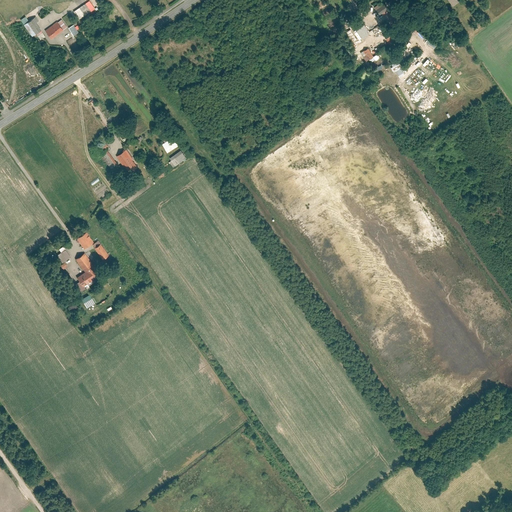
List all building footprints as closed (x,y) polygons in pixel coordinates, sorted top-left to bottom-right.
[(95,9),(89,0),(73,12),(78,20),(95,9)] [(40,37),(45,34),(37,21),(39,20),(36,16),(29,21),(40,37)] [(61,18),(45,29),(52,38),(67,27),(61,18)] [(74,34),(79,32),(75,24),(70,27),(74,34)] [(360,30),(368,43),(374,39),(376,43),(385,37),(378,25),(368,30),(366,26),(360,30)] [(375,57),(370,47),(364,51),(369,60),(375,57)] [(120,104),(112,104),(112,113),(121,113),(121,111),(125,111),(125,108),(120,108),(120,104)] [(125,120),(122,123),(123,125),(120,126),(123,131),(129,127),(125,120)] [(167,152),(179,146),(174,137),(163,143),(167,152)] [(127,149),(118,155),(129,172),(139,165),(127,149)] [(187,157),(182,150),(170,158),(175,166),(187,157)] [(94,191),(101,200),(103,199),(104,200),(110,195),(105,188),(101,192),(98,188),(94,191)] [(88,232),(78,238),(84,249),(95,242),(88,232)] [(102,243),(95,248),(102,259),(109,254),(102,243)] [(57,265),(71,256),(65,246),(50,255),(57,265)] [(98,272),(86,252),(76,258),(85,272),(78,276),(80,280),(76,283),(81,291),(86,288),(85,285),(93,280),(91,277),(98,272)] [(96,302),(90,294),(82,299),(88,308),(96,302)]
